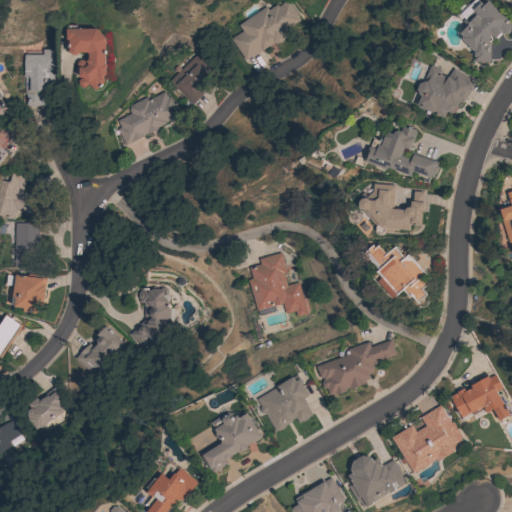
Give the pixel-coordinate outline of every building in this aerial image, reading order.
[(265,6),(267,10),(276,4),(277,6),(281,4),(281,3),(284,0),(287,0),(300,19),(292,24),(293,26),(289,28),(290,29),(283,34),(286,38),(275,45),(273,42),(252,57),(251,55),(244,60),(230,39),(242,30),(238,25),(265,6)] [(486,0),(505,19),(504,20),(510,26),(509,27),(509,31),(507,34),(503,34),(501,35),(499,33),(494,38),(490,35),(489,36),(490,38),(490,40),(489,41),(489,62),(473,62),(473,50),(472,50),(460,38),(462,36),(458,33),(466,26),(461,21),(472,10),(471,9),(479,1),(482,4),(486,0)] [(511,12),(511,0),(501,0),(510,13),(511,12)] [(104,64),(105,64),(105,74),(102,78),(103,79),(103,82),(97,89),(93,89),(88,84),(84,87),(81,87),(77,84),(77,80),(80,77),(77,77),(78,69),(75,67),(75,62),(78,60),(86,60),(87,59),(87,54),(85,53),(78,52),(76,55),(71,55),(69,52),(67,52),(67,51),(66,51),(66,39),(65,39),(65,28),(66,28),(66,25),(75,25),(75,29),(95,28),(104,38),(104,64)] [(42,54),(42,49),(53,49),(53,83),(44,83),(44,106),(25,106),(25,94),(24,94),(23,55),(42,54)] [(168,81),(196,53),(219,76),(191,104),(168,81)] [(473,82),(469,88),(471,89),(462,103),(459,101),(456,106),(455,106),(454,107),(450,113),(446,111),(443,118),(422,109),(423,107),(413,103),(418,93),(416,89),(418,84),(422,82),(429,65),(441,70),(439,74),(446,77),(452,68),(473,82)] [(146,96),(147,99),(163,92),(165,96),(166,96),(167,98),(168,97),(172,104),(174,103),(180,113),(155,126),(156,129),(148,133),(147,132),(143,134),(143,135),(124,145),(116,129),(119,127),(116,120),(129,113),(127,109),(129,105),(146,96)] [(387,167),(386,170),(365,162),(363,167),(353,163),(356,156),(364,159),(368,147),(369,147),(372,139),(378,141),(382,130),(392,134),(393,132),(397,130),(400,131),(401,125),(415,130),(414,131),(416,131),(413,140),(412,139),(409,150),(403,148),(400,156),(408,158),(410,153),(438,162),(437,166),(438,167),(435,174),(434,173),(433,177),(429,176),(429,177),(411,171),(410,176),(387,167)] [(0,161),(0,130),(2,128),(12,136),(5,145),(3,144),(1,147),(7,153),(0,161)] [(0,180),(8,182),(11,173),(25,177),(21,194),(43,200),(39,216),(16,210),(14,219),(0,215),(0,180)] [(398,229),(398,231),(393,230),(392,232),(383,231),(382,233),(379,233),(377,233),(376,232),(375,230),(375,229),(375,227),(375,226),(361,209),(359,207),(358,206),(358,204),(358,202),(359,200),(360,199),(362,198),(364,198),(372,191),(372,184),(394,185),(393,209),(404,210),(405,208),(406,207),(408,207),(409,207),(410,201),(412,201),(412,191),(423,192),(422,202),(423,202),(422,213),(421,213),(420,226),(410,225),(409,230),(398,229)] [(501,221),(503,220),(499,209),(510,206),(506,193),(511,191),(511,253),(510,248),(511,248),(511,246),(510,247),(501,221)] [(14,223),(38,223),(38,268),(14,268),(14,223)] [(424,273),(425,272),(426,273),(422,277),(428,284),(422,289),(426,294),(417,302),(418,303),(417,304),(410,296),(409,298),(402,290),(395,296),(395,295),(395,294),(376,272),(375,273),(374,272),(378,269),(363,253),(372,244),(373,245),(372,246),(374,248),(377,245),(378,246),(385,254),(394,246),(395,247),(394,247),(403,257),(408,253),(409,254),(408,254),(424,273)] [(247,279),(252,278),(249,267),(260,264),(258,258),(280,252),(286,272),(282,273),(286,285),(297,282),(301,295),(303,295),(304,299),(302,300),(306,313),(296,316),(294,311),(285,313),(282,303),(256,310),(247,279)] [(13,307),(13,305),(11,305),(12,297),(11,297),(8,294),(9,288),(13,284),(14,275),(35,277),(35,274),(46,276),(44,289),(45,289),(44,300),(43,300),(42,307),(38,306),(37,313),(23,312),(23,308),(13,307)] [(144,308),(144,307),(142,305),(142,302),(139,302),(139,299),(137,297),(137,292),(139,291),(139,288),(159,288),(161,287),(164,287),(166,290),(166,296),(167,297),(166,301),(165,302),(169,307),(169,318),(164,323),(167,326),(151,341),(148,338),(140,345),(129,334),(139,324),(145,318),(143,316),(144,308)] [(1,358),(0,357),(0,320),(5,313),(22,325),(1,358)] [(105,325),(123,344),(105,361),(107,364),(93,377),(75,358),(79,354),(78,353),(89,343),(92,347),(96,343),(96,339),(98,337),(96,335),(97,333),(97,330),(101,327),(104,327),(105,325)] [(349,354),(347,349),(368,341),(370,347),(390,340),(395,354),(377,361),(378,362),(372,365),(374,368),(372,372),(368,374),(370,378),(364,380),(365,383),(358,385),(358,386),(350,389),(349,388),(345,389),(345,391),(336,394),(335,393),(329,395),(326,388),(326,389),(323,387),(321,383),(323,379),(322,377),(320,378),(316,366),(349,354)] [(449,397),(456,393),(455,392),(462,388),(464,391),(468,388),(469,389),(471,388),(468,383),(474,380),(473,379),(485,373),(488,378),(493,374),(501,388),(495,391),(508,415),(498,420),(492,409),(485,413),(482,407),(479,408),(479,407),(460,418),(449,397)] [(256,399),(276,387),(276,386),(292,376),(292,377),(297,374),(308,394),(303,398),(307,405),(306,405),(311,415),(307,417),(308,418),(302,421),(298,423),(295,418),(291,420),(292,421),(284,425),(284,427),(278,431),(277,430),(275,431),(265,414),(261,413),(259,409),(260,405),(256,399)] [(45,423),(45,426),(42,428),(39,428),(38,427),(35,429),(35,428),(34,429),(29,424),(30,423),(22,413),(30,407),(27,404),(36,397),(38,401),(44,396),(44,397),(47,395),(48,396),(49,396),(46,392),(55,386),(65,399),(58,404),(60,407),(58,408),(61,411),(45,423)] [(439,405),(450,423),(452,422),(461,437),(459,438),(462,442),(453,448),(454,450),(437,461),(436,459),(412,473),(390,437),(410,425),(415,431),(424,425),(419,417),(439,405)] [(261,438),(253,442),(252,441),(246,445),(246,446),(245,449),(241,452),(238,451),(225,459),(227,464),(221,468),(217,471),(217,470),(212,473),(209,467),(207,468),(199,456),(201,455),(220,443),(220,440),(219,439),(218,440),(214,433),(216,433),(209,422),(227,412),(233,414),(234,416),(236,415),(238,418),(246,413),(261,438)] [(0,427),(11,420),(20,434),(8,442),(11,445),(0,452),(0,427)] [(372,460),(376,458),(378,460),(381,465),(392,459),(405,482),(397,487),(396,486),(393,488),(394,490),(371,503),(366,506),(365,505),(362,507),(359,501),(356,502),(347,486),(351,484),(346,475),(351,473),(349,469),(351,461),(362,455),(370,457),(372,460)] [(165,511),(146,511),(145,511),(149,506),(145,503),(151,497),(145,492),(147,489),(145,488),(152,479),(154,478),(155,478),(156,479),(160,473),(168,479),(173,473),(174,474),(179,468),(196,482),(185,496),(184,495),(180,500),(178,498),(171,507),(170,507),(165,511)] [(343,499),(336,503),(338,507),(338,508),(337,510),(333,511),(290,511),(289,510),(291,509),(291,507),(297,504),(294,499),(309,490),(307,488),(322,479),(323,481),(330,477),(343,499)]
